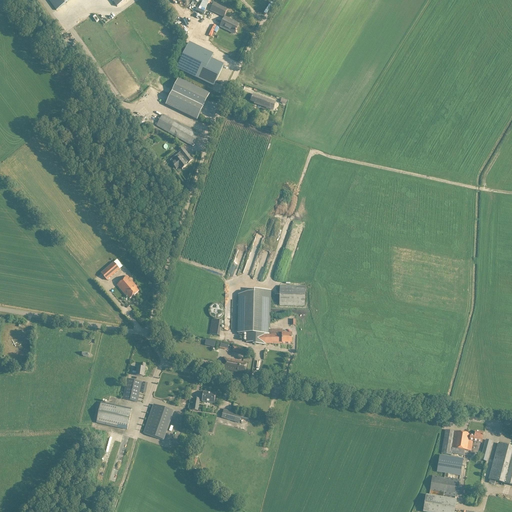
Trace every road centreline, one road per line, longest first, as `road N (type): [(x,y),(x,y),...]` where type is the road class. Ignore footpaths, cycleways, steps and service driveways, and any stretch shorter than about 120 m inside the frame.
road 1 (unclassified): [(511,424),(188,371),(163,360),(150,334)]
road 2 (unclassified): [(150,334),(216,116),(276,0)]
road 3 (track): [(112,511),(163,360)]
road 4 (unclassified): [(150,334),(0,309)]
